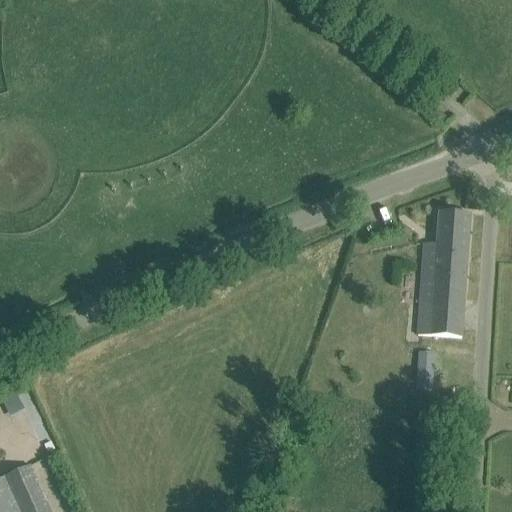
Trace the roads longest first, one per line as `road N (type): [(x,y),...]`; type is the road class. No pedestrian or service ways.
road 1 (unclassified): [(0,355),(190,268),(494,147)]
road 2 (residential): [(475,511),(494,147)]
road 3 (track): [(310,0),(494,147)]
